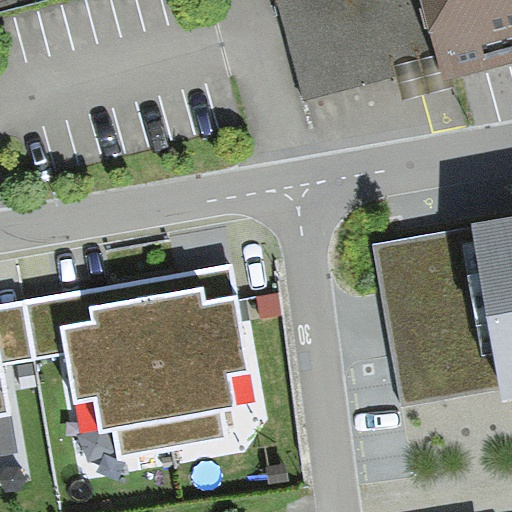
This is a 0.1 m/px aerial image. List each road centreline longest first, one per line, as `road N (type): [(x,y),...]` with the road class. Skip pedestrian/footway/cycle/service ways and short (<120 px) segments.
road 1 (residential): [(294,183),(338,511)]
road 2 (residential): [(294,183),(0,233)]
road 3 (residential): [(511,147),(294,183)]
